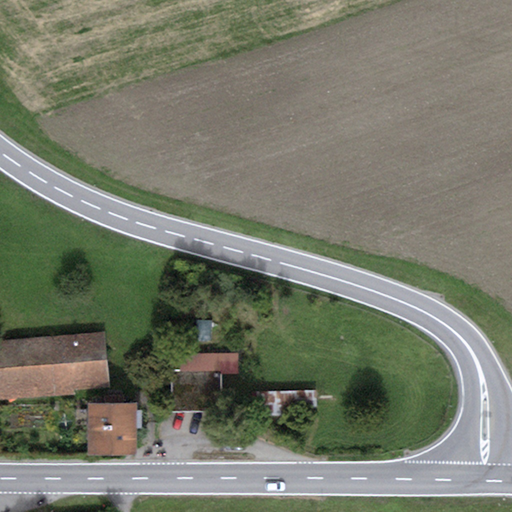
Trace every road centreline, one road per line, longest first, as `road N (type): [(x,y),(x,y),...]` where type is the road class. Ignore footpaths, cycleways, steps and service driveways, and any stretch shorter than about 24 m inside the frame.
road 1 (secondary): [(0,152),(100,209),(391,297),(452,329)]
road 2 (secondary): [(0,478),(487,481)]
road 3 (secondary): [(487,481),(499,449),(497,399),(485,365),(452,329)]
road 4 (secondary): [(452,329),(474,377),(473,439),(487,481)]
